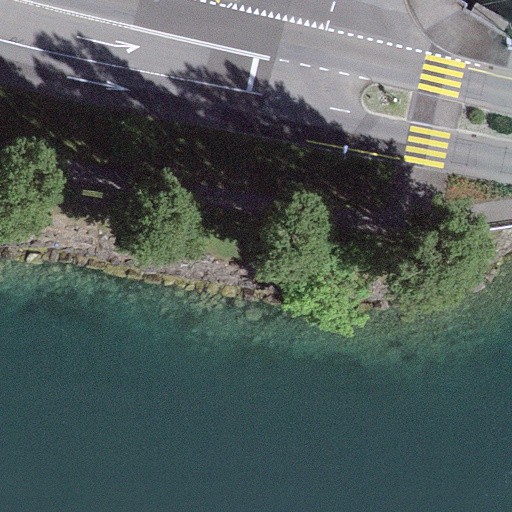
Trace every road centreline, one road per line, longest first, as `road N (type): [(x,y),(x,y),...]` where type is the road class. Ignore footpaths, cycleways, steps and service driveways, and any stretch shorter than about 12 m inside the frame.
road 1 (primary): [(0,14),(314,85)]
road 2 (primary): [(314,85),(511,130)]
